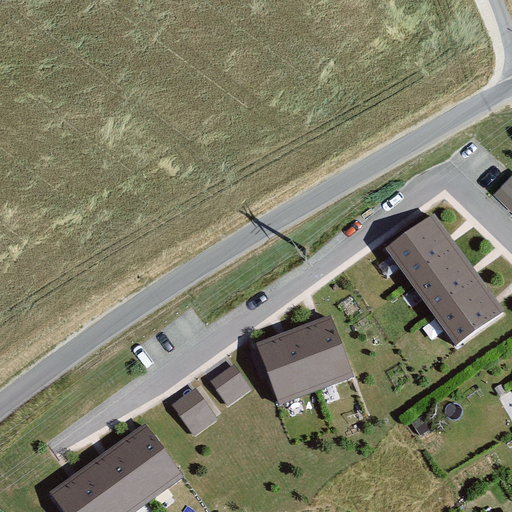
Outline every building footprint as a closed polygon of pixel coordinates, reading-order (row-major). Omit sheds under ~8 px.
[(511,176),(494,195),(511,212),(511,176)] [(503,311),(433,215),(387,248),(456,344),(503,311)] [(331,317),(257,344),(279,403),(353,376),(331,317)] [(250,390),(233,366),(211,381),(228,405),(250,390)] [(217,420),(195,389),(173,405),(195,435),(217,420)] [(146,425),(51,493),(64,511),(134,511),(183,476),(146,425)]
